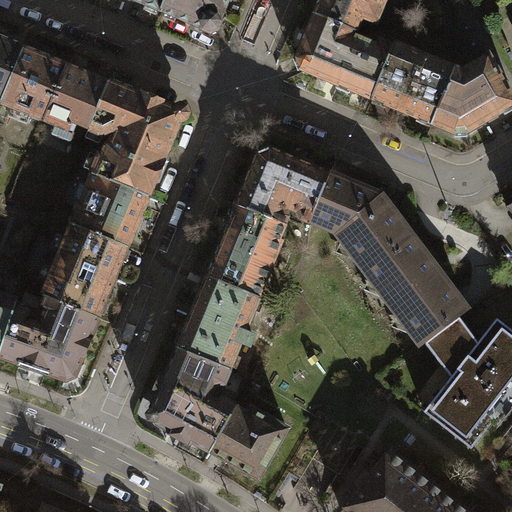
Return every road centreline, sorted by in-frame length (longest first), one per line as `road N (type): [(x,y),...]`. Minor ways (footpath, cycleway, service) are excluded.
road 1 (residential): [(89,456),(246,87)]
road 2 (residential): [(511,152),(458,180),(375,151),(333,123),(246,87)]
road 3 (residential): [(246,87),(184,73),(126,37),(31,0)]
